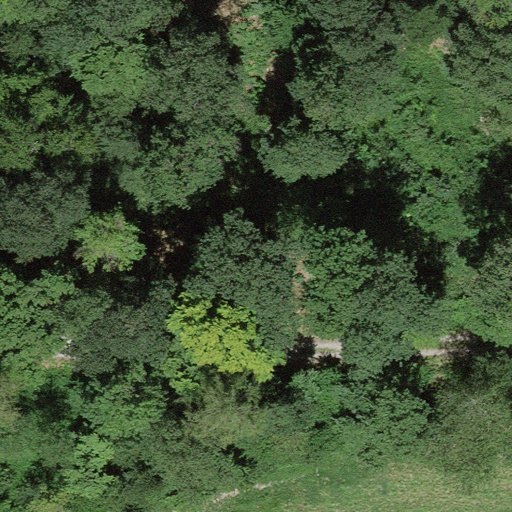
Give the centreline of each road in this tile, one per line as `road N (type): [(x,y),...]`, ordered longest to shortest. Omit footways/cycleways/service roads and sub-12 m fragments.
road 1 (track): [(0,345),(511,332)]
road 2 (track): [(511,367),(152,511)]
